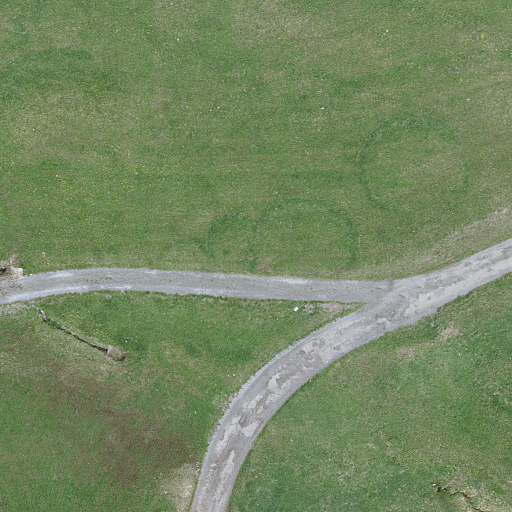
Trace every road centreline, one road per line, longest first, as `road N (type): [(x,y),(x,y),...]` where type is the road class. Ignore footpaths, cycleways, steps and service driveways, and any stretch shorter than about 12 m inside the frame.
road 1 (track): [(511,250),(341,318),(225,409),(183,511)]
road 2 (track): [(386,300),(75,279),(0,298)]
